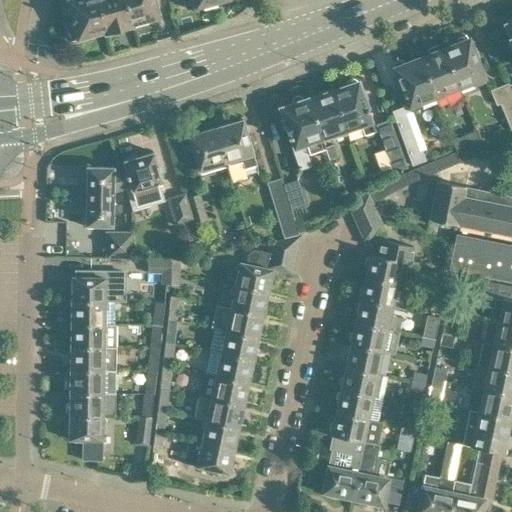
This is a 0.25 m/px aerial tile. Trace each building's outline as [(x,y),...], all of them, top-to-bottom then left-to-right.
[(107,34),(98,0),(69,0),(67,1),(72,19),(70,20),(70,21),(64,23),(68,41),(79,38),(80,41),(107,34)] [(133,27),(126,0),(98,0),(107,34),(133,27)] [(157,17),(152,0),(126,0),(133,27),(147,24),(146,20),(157,17)] [(184,0),(187,9),(201,6),(201,10),(217,6),(216,1),(220,0),(184,0)] [(485,79),(473,47),(471,48),(468,40),(464,36),(456,39),(458,44),(444,49),(459,89),(485,79)] [(459,89),(444,49),(443,48),(438,46),(430,49),(427,54),(428,55),(420,58),(436,100),(446,96),(445,94),(459,89)] [(395,62),(395,68),(398,76),(396,77),(408,109),(410,108),(411,111),(422,106),(423,109),(437,103),(436,100),(420,58),(404,64),(402,60),(395,62)] [(346,87),(334,92),(347,131),(348,131),(360,126),(364,135),(378,130),(376,125),(373,126),(367,109),(369,108),(362,90),(360,91),(356,81),(356,80),(355,80),(355,79),(354,79),(353,79),(353,78),(352,78),(351,78),(350,78),(350,79),(349,79),(348,79),(348,80),(347,80),(347,81),(346,81),(346,82),(346,83),(345,83),(345,84),(345,85),(346,87)] [(511,92),(509,84),(508,82),(490,90),(496,105),(500,104),(511,129),(511,128),(511,92)] [(347,131),(334,91),(328,94),(325,91),(319,93),(318,96),(308,100),(322,139),(323,139),(331,136),(331,139),(349,133),(348,131),(347,131)] [(322,139),(308,100),(308,99),(303,101),(303,100),(302,99),(301,98),(300,97),(298,96),(297,96),(295,97),(294,97),(293,98),(292,99),(292,100),(291,101),(291,102),(291,103),(292,104),(280,108),(283,117),(281,118),(299,170),(312,165),(308,154),(325,149),(325,147),(323,139),(322,139)] [(426,159),(411,118),(397,123),(412,164),(426,159)] [(460,133),(481,130),(480,118),(458,121),(460,133)] [(242,120),(215,128),(227,166),(231,179),(258,171),(256,165),(242,120)] [(390,120),(376,125),(378,130),(394,172),(408,167),(392,125),(390,120)] [(227,166),(215,128),(189,136),(200,174),(227,166)] [(338,156),(334,144),(325,147),(325,149),(329,159),(338,156)] [(438,171),(480,154),(475,144),(433,161),(438,171)] [(162,183),(153,152),(139,156),(138,156),(135,154),(128,157),(126,159),(125,160),(122,161),(125,169),(120,170),(126,188),(132,210),(164,201),(159,184),(162,183)] [(113,192),(126,188),(120,170),(113,173),(114,167),(86,166),(84,226),(112,227),(113,192)] [(291,209),(283,183),(281,178),(267,182),(284,238),(284,239),(299,235),(291,209)] [(306,204),(298,179),(283,183),(291,209),(306,204)] [(511,198),(464,189),(437,184),(430,222),(458,227),(458,226),(511,236),(511,246),(455,235),(448,270),(511,282),(511,198)] [(207,219),(200,193),(186,197),(193,218),(194,223),(207,219)] [(193,218),(186,197),(185,194),(168,199),(175,223),(193,218)] [(353,218),(374,208),(372,203),(368,195),(347,207),(353,218)] [(380,219),(374,208),(353,218),(358,230),(380,219)] [(385,231),(380,219),(358,230),(363,241),(385,231)] [(132,232),(105,232),(105,258),(132,259),(132,232)] [(296,253),(300,236),(299,235),(284,239),(284,238),(270,242),(268,247),(296,253)] [(397,286),(403,261),(410,263),(413,246),(381,240),(378,256),(370,254),(370,257),(366,258),(365,266),(368,267),(365,279),(397,286)] [(294,264),(296,253),(268,247),(267,252),(266,258),(294,264)] [(268,293),(273,270),(292,275),(294,264),(266,258),(267,252),(253,249),(249,252),(247,263),(239,261),(234,286),(268,293)] [(169,272),(170,258),(149,258),(148,272),(161,273),(161,284),(168,285),(169,272)] [(180,273),(180,259),(170,258),(169,272),(177,273),(180,273)] [(105,301),(125,301),(125,272),(88,271),(88,277),(72,277),(71,300),(105,301)] [(179,285),(180,273),(177,273),(169,272),(168,285),(179,285)] [(409,289),(397,286),(365,279),(363,288),(360,289),(359,295),(361,297),(360,300),(393,307),(404,310),(409,289)] [(511,324),(511,287),(481,281),(478,294),(495,298),(490,319),(511,324)] [(263,316),(268,293),(234,286),(229,309),(263,316)] [(178,310),(180,297),(170,296),(169,309),(178,310)] [(105,324),(105,301),(71,300),(71,323),(105,324)] [(399,331),(402,317),(391,315),(393,307),(360,300),(360,302),(357,302),(355,310),(358,311),(355,324),(388,331),(388,329),(399,331)] [(164,315),(165,302),(156,301),(154,314),(164,315)] [(258,338),(263,316),(229,309),(225,331),(258,338)] [(434,342),(440,317),(427,314),(422,339),(434,342)] [(168,319),(166,332),(176,333),(177,320),(168,319)] [(511,348),(511,324),(490,319),(490,320),(487,319),(482,342),(511,348)] [(455,336),(457,324),(444,321),(442,333),(455,336)] [(116,347),(116,324),(105,324),(71,323),(70,346),(116,347)] [(394,356),(399,331),(388,329),(388,331),(355,324),(353,332),(350,333),(348,340),(351,342),(350,346),(383,353),(394,356)] [(161,339),(162,326),(153,325),(151,338),(161,339)] [(225,331),(220,354),(253,361),(258,338),(225,331)] [(452,347),(455,336),(442,333),(439,345),(452,347)] [(433,348),(434,342),(422,339),(420,346),(433,348)] [(165,342),(164,355),(173,356),(175,343),(165,342)] [(511,348),(482,342),(478,364),(511,371),(511,348)] [(115,370),(116,347),(70,346),(70,369),(115,370)] [(378,374),(383,353),(350,346),(350,347),(347,347),(345,355),(348,357),(345,368),(378,375),(378,374)] [(158,362),(159,349),(150,348),(148,361),(158,362)] [(210,352),(206,374),(215,376),(248,384),(253,361),(220,354),(210,352)] [(511,394),(511,371),(478,364),(476,364),(471,386),(483,388),(511,394)] [(162,366),(161,378),(170,379),(172,367),(162,366)] [(445,380),(448,369),(435,366),(432,377),(445,380)] [(387,376),(378,374),(378,375),(345,368),(343,377),(341,378),(339,385),(341,386),(340,391),(373,398),(373,397),(382,399),(387,376)] [(70,369),(70,392),(115,393),(115,370),(70,369)] [(155,384),(157,372),(147,371),(146,383),(155,384)] [(425,385),(427,374),(414,371),(411,382),(425,385)] [(248,384),(215,376),(204,373),(199,395),(244,406),(248,384)] [(443,389),(445,380),(432,377),(430,386),(443,389)] [(423,392),(425,385),(411,382),(410,389),(423,392)] [(508,419),(511,402),(511,394),(483,388),(471,386),(466,409),(469,410),(478,412),(508,419)] [(160,387),(157,410),(167,411),(169,388),(160,387)] [(338,401),(335,414),(376,423),(382,399),(373,397),(373,398),(340,391),(337,392),(336,400),(338,401)] [(115,393),(70,392),(69,415),(103,416),(115,416),(115,393)] [(154,394),(144,393),(143,405),(152,407),(154,394)] [(244,406),(199,395),(194,417),(206,421),(239,429),(244,406)] [(157,410),(156,423),(165,424),(167,411),(157,410)] [(501,452),(508,419),(478,412),(469,410),(462,444),(463,444),(478,447),(501,452)] [(331,423),(329,431),(331,432),(331,435),(333,436),(364,443),(364,441),(377,444),(382,424),(376,423),(335,414),(333,422),(331,423)] [(102,440),(103,416),(69,415),(69,439),(75,439),(75,442),(83,442),(83,460),(102,460),(102,440)] [(149,445),(152,417),(138,415),(135,444),(149,445)] [(415,431),(418,419),(404,416),(402,428),(415,431)] [(234,451),(239,429),(206,421),(201,443),(234,451)] [(414,438),(415,431),(402,428),(400,435),(414,438)] [(162,447),(164,434),(154,433),(153,446),(162,447)] [(327,465),(321,493),(327,494),(326,497),(337,499),(338,496),(352,499),(364,443),(333,436),(330,448),(333,448),(329,465),(327,465)] [(398,504),(403,480),(373,473),(380,444),(377,444),(364,441),(364,443),(352,499),(366,502),(366,505),(377,507),(378,505),(383,506),(384,501),(398,504)] [(410,481),(404,505),(417,508),(416,511),(448,511),(451,499),(449,499),(455,471),(457,471),(463,444),(462,444),(450,441),(442,477),(440,477),(424,473),(422,484),(410,481)] [(229,474),(234,451),(201,443),(196,466),(229,474)] [(481,511),(484,500),(490,501),(501,452),(478,447),(475,462),(476,462),(471,483),(458,480),(460,472),(457,471),(455,471),(449,499),(451,499),(448,511),(481,511)]
